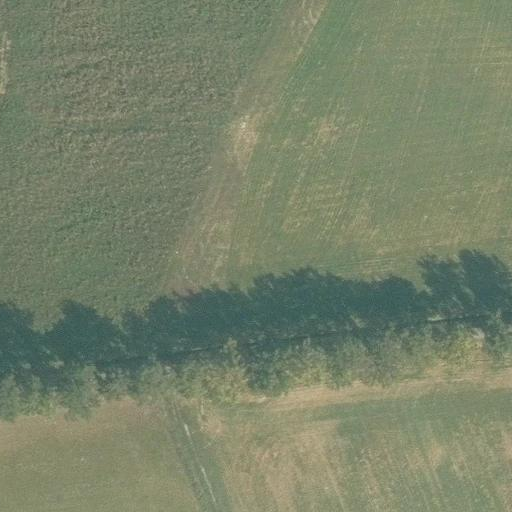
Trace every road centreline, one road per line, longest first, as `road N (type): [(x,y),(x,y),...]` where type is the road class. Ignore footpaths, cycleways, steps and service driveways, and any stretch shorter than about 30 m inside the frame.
road 1 (unclassified): [(0,389),(511,330)]
road 2 (track): [(214,511),(156,371)]
